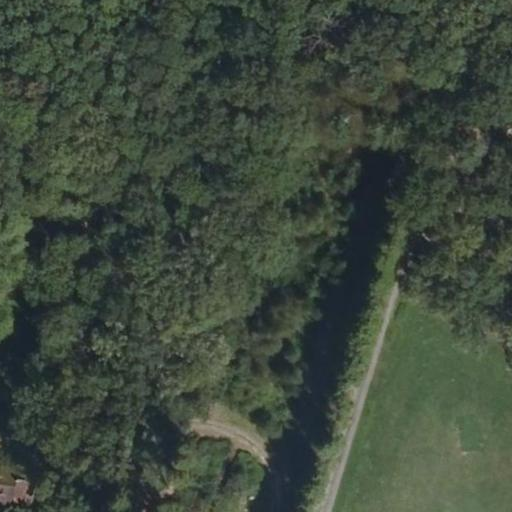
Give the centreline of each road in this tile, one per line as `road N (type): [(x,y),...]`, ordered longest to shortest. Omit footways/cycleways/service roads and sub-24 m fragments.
road 1 (track): [(33,434),(165,421),(209,425),(246,440),(274,464),(277,511)]
road 2 (track): [(399,273),(325,511)]
